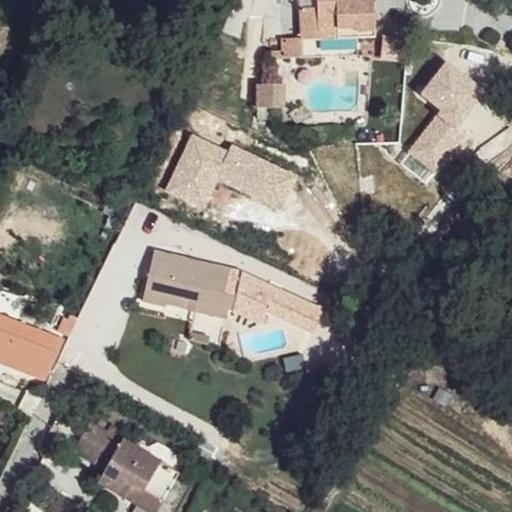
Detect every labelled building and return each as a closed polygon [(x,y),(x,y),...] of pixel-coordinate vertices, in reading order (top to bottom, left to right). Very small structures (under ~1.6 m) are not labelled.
[(307,0),(292,0),(294,10),(308,9),(307,0)] [(307,0),(308,9),(294,10),(294,40),(352,38),(372,37),(369,0),(307,0)] [(352,38),(294,40),(296,58),(352,56),(352,38)] [(279,88),(256,89),(257,112),(280,111),(279,88)] [(235,278),(154,255),(141,303),(163,310),(165,305),(180,310),(184,301),(196,306),(225,315),(235,278)] [(196,306),(184,301),(180,310),(224,324),(225,315),(196,306)] [(0,341),(10,319),(0,315),(0,341)] [(22,325),(10,319),(0,341),(0,345),(11,351),(22,325)] [(386,354),(394,337),(359,319),(351,336),(386,354)] [(75,326),(72,322),(69,329),(65,327),(62,335),(69,339),(75,326)] [(62,343),(22,325),(11,351),(52,368),(62,343)] [(210,344),(188,336),(185,343),(207,351),(210,344)] [(89,429),(73,457),(104,474),(97,488),(142,511),(157,511),(177,479),(89,429)]
